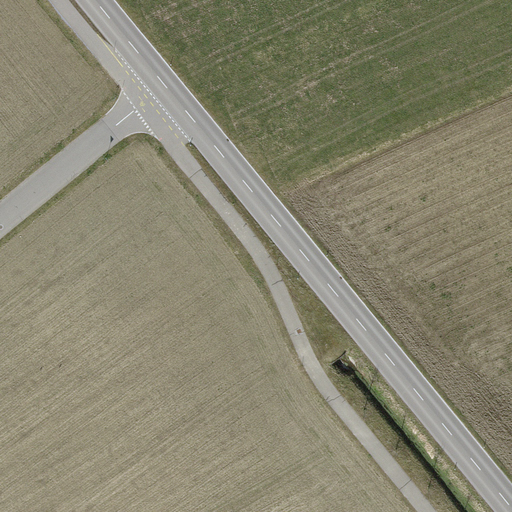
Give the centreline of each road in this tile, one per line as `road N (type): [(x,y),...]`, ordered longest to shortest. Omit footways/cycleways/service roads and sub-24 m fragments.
road 1 (tertiary): [(163,86),(511,511)]
road 2 (unclassified): [(0,226),(163,86)]
